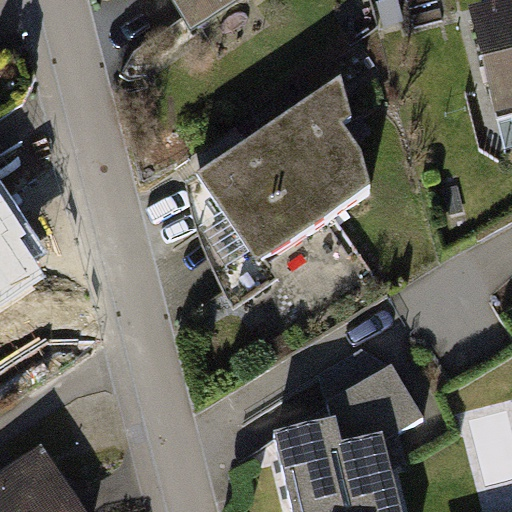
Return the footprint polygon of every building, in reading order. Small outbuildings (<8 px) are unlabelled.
[(165,0),(191,39),(250,0),(165,0)] [(511,9),(470,21),(497,127),(511,123),(511,9)] [(340,92),(187,198),(194,235),(210,280),(233,319),(280,289),(268,272),(369,200),(360,165),(339,141),(353,135),(340,92)] [(0,251),(0,313),(29,294),(0,251)] [(270,444),(393,372),(379,349),(256,421),(270,444)] [(332,430),(276,445),(292,511),(400,511),(385,450),(424,423),(393,372),(328,415),(332,430)] [(83,511),(46,454),(0,483),(0,511),(83,511)]
